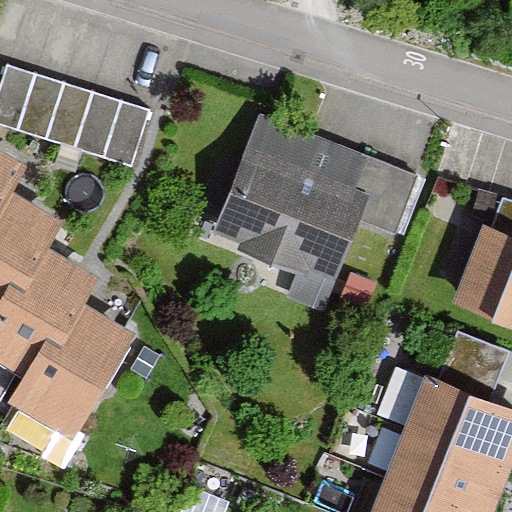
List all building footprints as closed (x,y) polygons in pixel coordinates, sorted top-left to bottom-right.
[(0,121),(119,153),(134,95),(0,58),(0,121)] [(210,233),(326,277),(347,222),(391,238),(416,170),(256,110),(210,233)] [(15,152),(0,142),(0,179),(2,176),(15,152)] [(2,176),(0,179),(0,295),(38,232),(55,208),(2,176)] [(511,328),(511,229),(481,216),(445,300),(511,328)] [(38,232),(0,295),(0,352),(30,370),(77,289),(93,265),(38,232)] [(77,289),(30,370),(14,396),(69,428),(132,321),(77,289)] [(511,401),(419,365),(400,414),(509,457),(511,450),(511,401)] [(400,414),(379,467),(489,508),(509,457),(400,414)] [(379,467),(361,511),(487,511),(489,508),(379,467)]
